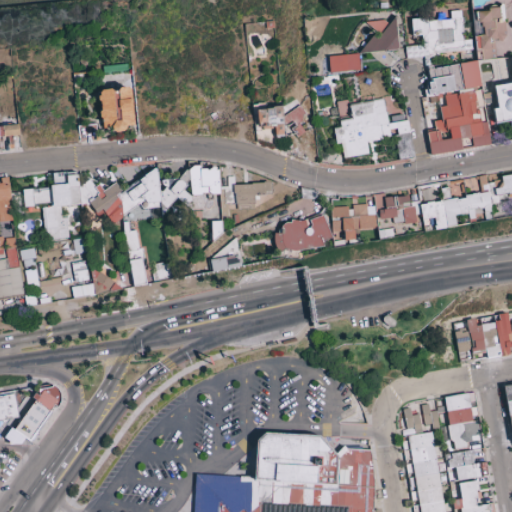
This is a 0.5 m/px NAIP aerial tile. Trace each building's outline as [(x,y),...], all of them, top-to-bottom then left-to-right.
[(500,8),(501,8),(501,20),(501,21),(499,21),(496,21),(491,21),(491,12),(490,12),(489,9),(500,8)] [(490,12),(491,12),(491,21),(492,23),(484,23),(480,24),(479,13),(490,12)] [(479,13),(480,24),(484,23),(482,24),(482,28),(484,28),(485,35),(480,36),(480,37),(476,37),(474,14),(479,13)] [(397,27),(398,43),(399,45),(399,50),(359,54),(373,37),(379,36),(380,35),(381,34),(382,33),(384,33),(390,25),(396,18),(397,27)] [(431,33),(438,32),(439,40),(428,41),(427,35),(423,36),(414,37),(412,20),(429,18),(431,33)] [(390,25),(384,33),(382,33),(381,34),(380,35),(377,32),(366,23),(385,21),(390,25)] [(491,21),(496,21),(497,34),(498,40),(495,40),(493,41),(490,41),(491,44),(492,50),(483,51),(482,51),(482,50),(480,37),(480,36),(485,35),(484,28),(482,28),(482,24),(484,23),(492,23),(491,21)] [(496,21),(499,21),(499,24),(502,24),(502,23),(505,23),(506,32),(502,33),(497,34),(496,21)] [(267,23),(275,22),(276,29),(267,30),(267,23)] [(405,26),(406,42),(398,43),(397,27),(405,26)] [(438,32),(438,30),(453,29),(454,44),(439,45),(439,40),(438,32)] [(502,33),(507,36),(502,43),(498,40),(497,34),(502,33)] [(428,41),(430,59),(431,61),(426,62),(425,57),(408,60),(407,49),(407,48),(424,46),(423,36),(427,35),(428,41)] [(265,57),(257,58),(256,50),(252,44),(251,37),(258,36),(264,48),(265,57)] [(493,41),(495,40),(497,60),(484,61),(483,53),(483,51),(492,50),(491,44),(494,44),(493,41)] [(327,56),(328,72),(358,71),(358,54),(327,56)] [(482,87),(477,88),(473,89),(465,90),(461,64),(478,62),(482,87)] [(485,92),(480,64),(490,63),(492,64),(495,79),(492,84),(492,88),(489,88),(489,91),(485,92)] [(463,85),(435,90),(431,70),(460,65),(463,85)] [(511,120),(510,121),(496,123),(494,110),(499,109),(497,98),(497,95),(496,93),(495,87),(511,83),(511,120)] [(334,108),(320,111),(316,89),(330,86),(334,108)] [(133,99),(120,100),(119,92),(121,88),(129,88),(132,89),(133,99)] [(116,121),(116,123),(113,128),(104,129),(103,120),(101,118),(101,113),(102,111),(101,102),(99,102),(99,97),(104,90),(112,90),(114,92),(114,93),(116,121)] [(483,91),(483,95),(484,101),(485,105),(486,107),(477,109),(475,102),(477,102),(475,92),(478,92),(483,91)] [(119,92),(120,100),(119,100),(120,110),(121,110),(122,121),(116,121),(114,93),(119,92)] [(475,102),(470,103),(472,116),(473,120),(474,125),(470,125),(459,127),(450,129),(450,130),(448,130),(446,120),(464,117),(460,95),(474,93),(475,92),(477,102),(475,102)] [(483,95),(496,93),(497,95),(491,96),(492,98),(492,100),(484,101),(483,95)] [(460,94),(460,95),(464,117),(446,120),(443,121),(441,108),(447,107),(446,97),(447,97),(452,96),(460,94)] [(376,101),(350,105),(352,115),(351,115),(351,117),(353,117),(353,119),(341,121),(340,117),(338,109),(337,103),(375,96),(376,101)] [(133,99),(134,109),(121,110),(120,110),(119,100),(120,100),(133,99)] [(393,124),(406,122),(408,121),(410,134),(401,136),(399,136),(398,130),(390,131),(392,138),(384,139),(383,140),(378,141),(374,142),(367,143),(370,156),(345,160),(342,144),(337,145),(334,129),(341,128),(340,121),(341,121),(353,119),(353,117),(351,117),(351,115),(352,115),(350,105),(376,101),(385,99),(389,124),(393,124)] [(254,106),(258,105),(258,104),(266,103),(267,110),(258,111),(258,116),(255,116),(254,106)] [(285,123),(284,117),(301,106),(307,115),(303,117),(303,122),(300,124),(297,126),(294,123),(289,128),(285,123)] [(283,107),(284,117),(285,123),(286,139),(276,139),(275,128),(273,128),(273,130),(264,131),(263,127),(266,127),(265,123),(261,124),(261,128),(259,126),(258,116),(258,111),(267,110),(274,109),(274,108),(283,107)] [(121,110),(134,109),(134,116),(135,126),(127,127),(127,126),(123,121),(122,121),(121,110)] [(338,109),(340,117),(332,118),(332,109),(338,109)] [(314,113),(318,112),(318,113),(319,113),(319,117),(323,116),(323,113),(325,112),(326,118),(332,118),(340,117),(341,121),(340,121),(341,128),(334,129),(325,130),(325,128),(316,129),(315,127),(315,119),(314,113)] [(116,121),(122,121),(123,121),(127,126),(127,127),(128,129),(125,132),(117,133),(113,130),(113,128),(116,123),(116,121)] [(19,125),(20,136),(13,137),(13,136),(9,137),(5,138),(4,127),(3,127),(19,125)] [(79,127),(96,126),(97,135),(98,140),(80,142),(79,127)] [(126,215),(194,207),(206,209),(210,208),(209,196),(220,194),(217,169),(158,181),(157,177),(107,187),(85,183),(78,184),(80,174),(65,176),(66,185),(21,191),(23,208),(40,206),(44,240),(66,238),(62,204),(108,213),(109,222),(122,221),(130,287),(144,285),(137,230),(128,231),(126,215)] [(437,231),(456,224),(453,217),(466,213),(470,225),(493,217),(488,203),(511,193),(511,172),(487,182),(483,173),(441,188),(444,197),(418,207),(423,222),(432,219),(437,231)] [(233,185),(233,177),(224,178),(225,205),(254,203),(254,195),(270,195),(269,183),(233,185)] [(416,222),(415,197),(408,198),(407,195),(373,197),(373,205),(349,206),(330,208),(331,235),(343,235),(344,241),(359,240),(358,230),(377,229),(376,219),(392,218),(392,224),(416,222)] [(328,238),(325,216),(280,224),(281,233),(272,234),(275,253),(322,245),(322,239),(328,238)] [(221,221),(211,222),(211,235),(221,234),(221,221)] [(72,240),(73,254),(84,254),(83,239),(72,240)] [(21,267),(34,266),(32,249),(20,250),(21,267)] [(209,260),(211,272),(240,266),(238,254),(209,260)] [(0,297),(23,294),(19,267),(8,269),(6,259),(0,260),(0,297)] [(452,322),(457,361),(470,359),(500,356),(511,354),(506,313),(497,314),(498,322),(480,324),(479,319),(452,322)] [(13,429),(29,441),(61,393),(50,385),(47,391),(41,387),(13,429)] [(511,387),(502,390),(511,438),(511,387)] [(443,397),(451,450),(466,447),(465,441),(479,439),(476,418),(477,418),(473,393),(443,397)] [(428,412),(428,404),(421,405),(423,430),(437,429),(436,411),(428,412)] [(410,416),(409,408),(401,410),(405,435),(421,432),(417,414),(410,416)] [(17,448),(24,439),(11,428),(3,437),(17,448)] [(418,511),(489,511),(488,504),(479,505),(475,481),(445,486),(435,431),(405,437),(418,511)] [(370,511),(372,450),(332,449),(315,436),(265,436),(256,440),(255,476),(193,475),(192,511),(370,511)] [(456,480),(487,477),(485,462),(473,464),(471,450),(447,453),(449,468),(454,467),(456,480)]
